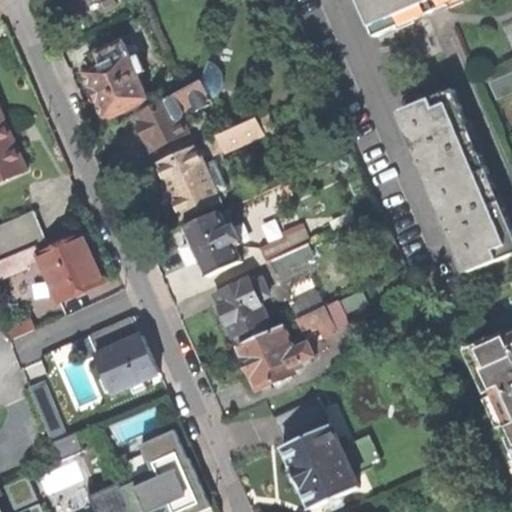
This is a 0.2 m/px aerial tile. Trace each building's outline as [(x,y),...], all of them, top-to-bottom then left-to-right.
[(363,0),(378,35),(431,12),(457,0),(363,0)] [(108,117),(151,99),(127,41),(95,54),(100,66),(88,71),(92,80),(95,86),(93,91),(93,95),(97,99),(101,101),(108,117)] [(217,71),(204,79),(213,96),(227,89),(217,71)] [(511,73),(491,83),(498,99),(511,92),(511,73)] [(204,79),(173,96),(181,113),(213,96),(204,79)] [(455,231),(472,271),(511,253),(511,223),(509,216),(506,217),(500,202),(494,186),(496,185),(483,152),(479,153),(472,137),(467,122),(469,121),(455,87),(405,108),(420,146),(427,162),(449,216),(455,231)] [(147,133),(155,149),(191,131),(181,113),(173,96),(137,114),(147,133)] [(0,185),(30,172),(7,120),(0,104),(0,185)] [(267,113),(259,117),(265,130),(274,126),(267,113)] [(224,133),(220,134),(227,149),(228,151),(267,133),(265,130),(259,117),(231,130),(224,133)] [(202,142),(211,138),(220,134),(224,133),(222,128),(218,120),(197,129),(202,142)] [(229,125),(222,128),(224,133),(231,130),(229,125)] [(211,138),(218,153),(227,149),(220,134),(211,138)] [(176,196),(186,216),(222,200),(198,145),(161,161),(170,181),(176,196)] [(422,164),(427,162),(420,146),(416,148),(422,164)] [(166,200),(176,196),(170,181),(160,185),(163,193),(166,200)] [(202,259),(210,276),(244,261),(238,246),(244,243),(242,238),(244,238),(238,225),(231,228),(222,210),(188,225),(195,241),(202,259)] [(23,252),(49,241),(37,213),(0,228),(0,249),(5,260),(23,252)] [(451,233),(455,231),(449,216),(445,218),(451,233)] [(49,241),(23,252),(28,263),(43,257),(42,255),(85,236),(81,227),(49,241)] [(62,300),(105,282),(94,257),(85,236),(42,255),(43,257),(62,300)] [(269,261),(272,259),(295,249),(289,236),(263,248),(269,261)] [(192,264),(202,259),(195,241),(184,246),(188,255),(192,264)] [(310,242),(296,249),(302,262),(316,256),(310,242)] [(272,259),(278,273),(302,262),(296,249),(295,249),(272,259)] [(0,278),(29,266),(28,263),(23,252),(5,260),(0,262),(0,278)] [(236,336),(257,327),(270,320),(261,299),(254,284),(252,279),(218,294),(228,317),(236,336)] [(263,279),(254,284),(261,299),(270,295),(263,279)] [(331,318),(318,324),(324,336),(353,324),(342,299),(326,306),(331,318)] [(299,317),(304,330),(318,324),(331,318),(326,306),(299,317)] [(7,327),(12,340),(36,329),(31,317),(7,327)] [(101,355),(145,335),(137,317),(93,337),(101,355)] [(257,327),(260,335),(274,329),(270,320),(257,327)] [(287,324),(276,328),(287,353),(298,348),(287,324)] [(250,366),(259,387),(295,371),(293,366),(287,353),(276,328),(274,329),(260,335),(240,344),(250,366)] [(511,331),(493,340),(492,337),(477,344),(487,366),(482,369),(511,434),(511,331)] [(135,384),(144,380),(162,372),(153,352),(145,335),(101,355),(99,356),(116,393),(135,384)] [(298,348),(287,353),(293,366),(316,355),(310,343),(298,348)] [(64,369),(81,407),(99,398),(83,361),(79,363),(77,360),(75,358),(71,358),(68,360),(66,364),(67,367),(64,369)] [(137,390),(147,386),(144,380),(135,384),(137,390)] [(32,388),(53,441),(68,435),(46,382),(32,388)] [(276,417),(288,445),(333,425),(320,397),(276,417)] [(305,489),(313,508),(361,487),(355,474),(343,447),(333,425),(288,445),(285,446),(294,466),(305,489)] [(208,511),(217,508),(182,429),(145,445),(156,469),(161,481),(184,471),(195,496),(174,505),(176,511),(208,511)] [(370,435),(343,447),(355,474),(382,462),(370,435)] [(297,492),(305,489),(294,466),(287,469),(292,481),(297,492)] [(161,481),(156,469),(127,482),(140,511),(148,511),(153,510),(144,488),(161,481)] [(154,511),(157,511),(174,505),(195,496),(184,471),(161,481),(144,488),(153,510),(154,511)] [(140,511),(127,482),(123,474),(92,488),(102,511),(140,511)]
